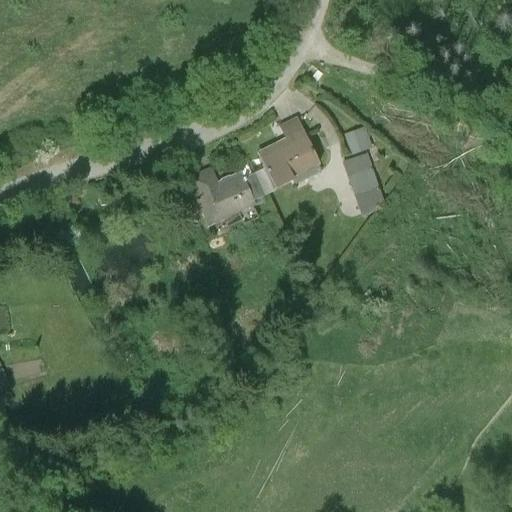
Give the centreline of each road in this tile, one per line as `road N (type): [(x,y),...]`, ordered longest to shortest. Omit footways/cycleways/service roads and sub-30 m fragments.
road 1 (tertiary): [(0,198),(207,124),(254,98),(286,64),(315,0)]
road 2 (track): [(511,102),(399,61),(348,0)]
